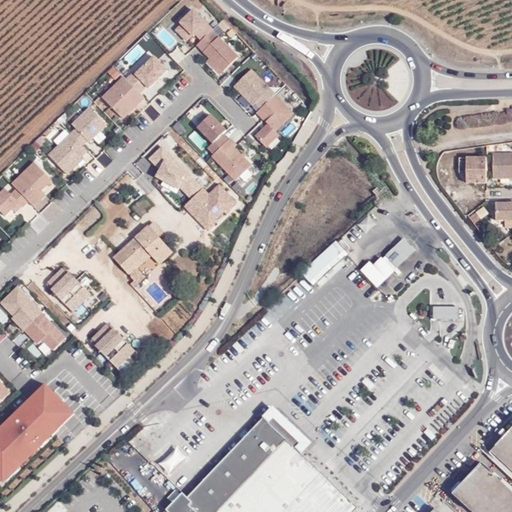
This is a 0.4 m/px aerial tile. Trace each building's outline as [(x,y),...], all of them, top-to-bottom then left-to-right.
[(207,21),(208,20),(194,7),(174,29),(187,41),(193,35),(207,21)] [(215,28),(207,21),(193,35),(199,42),(215,28)] [(207,60),(220,73),(240,54),(215,28),(199,42),(196,45),(209,58),(207,60)] [(168,67),(154,53),(126,77),(141,91),(147,85),(150,88),(168,67)] [(116,66),(108,70),(112,78),(120,74),(116,66)] [(272,88),(253,69),(235,87),(255,105),(257,104),(272,88)] [(124,75),(102,96),(124,118),(146,96),(141,91),(126,77),(124,75)] [(272,88),(257,104),(261,108),(277,94),(272,88)] [(153,104),(161,112),(171,103),(162,94),(153,104)] [(256,112),(268,122),(277,131),(295,112),(277,94),(261,108),(256,112)] [(89,105),(72,123),(76,127),(88,140),(89,141),(107,124),(89,105)] [(213,112),(198,125),(213,140),(223,132),(228,128),(213,112)] [(277,131),(268,122),(256,134),(267,146),(280,133),(277,131)] [(71,132),(84,144),(88,140),(76,127),(70,131),(71,132)] [(202,149),(207,145),(196,131),(191,135),(202,149)] [(84,144),(71,132),(48,154),(68,172),(85,156),(83,155),(89,149),(84,144)] [(213,140),(208,146),(214,153),(230,137),(223,132),(213,140)] [(214,153),(212,155),(235,179),(253,163),(235,146),(238,144),(230,137),(214,153)] [(192,199),(204,187),(188,170),(167,148),(151,160),(160,168),(181,188),(192,199)] [(511,155),(492,155),(493,180),(511,179),(511,155)] [(478,181),(478,184),(486,184),(486,159),(466,159),(466,174),(466,181),(478,181)] [(34,205),(46,193),(42,189),(52,179),(34,161),(12,182),(34,205)] [(181,188),(160,168),(157,175),(179,189),(181,188)] [(238,203),(219,183),(210,193),(204,187),(192,199),(185,206),(209,229),(217,223),(214,221),(224,211),(226,213),(238,203)] [(20,201),(6,187),(0,193),(0,208),(6,215),(20,201)] [(144,196),(131,208),(135,212),(137,214),(140,218),(153,206),(144,196)] [(511,203),(502,204),(495,204),(495,220),(504,220),(511,219),(511,203)] [(366,232),(377,222),(369,213),(358,223),(366,232)] [(479,219),(475,213),(468,218),(473,224),(479,219)] [(158,237),(154,233),(158,229),(153,223),(114,258),(127,273),(148,253),(151,256),(158,264),(172,252),(158,237)] [(158,237),(162,234),(158,229),(154,233),(158,237)] [(340,241),(348,248),(356,240),(348,233),(340,241)] [(397,266),(415,250),(405,239),(387,255),(397,266)] [(332,247),(303,273),(312,283),(347,252),(337,242),(335,244),(332,247)] [(151,256),(148,253),(127,273),(129,276),(139,267),(151,256)] [(63,267),(48,282),(62,298),(80,281),(69,269),(67,272),(63,267)] [(147,276),(139,267),(129,276),(136,282),(138,285),(147,276)] [(84,285),(66,302),(74,311),(91,294),(84,285)] [(18,286),(0,301),(0,302),(24,329),(43,311),(18,286)] [(462,307),(435,308),(436,322),(462,321),(462,307)] [(43,311),(24,329),(38,344),(43,340),(53,350),(67,337),(43,311)] [(111,328),(107,323),(92,339),(107,355),(125,337),(114,325),(111,328)] [(128,342),(110,358),(118,367),(136,349),(128,342)] [(45,378),(0,422),(0,480),(2,483),(76,410),(45,378)] [(0,380),(0,401),(11,391),(0,380)] [(267,420),(264,417),(188,498),(183,493),(164,511),(354,511),(358,508),(298,450),(305,443),(274,413),(267,420)] [(506,457),(511,462),(511,429),(496,448),(506,457)] [(498,466),(506,457),(496,448),(488,456),(498,466)] [(175,463),(185,457),(180,449),(170,455),(175,463)] [(511,511),(511,491),(482,464),(455,493),(475,511),(511,511)]
